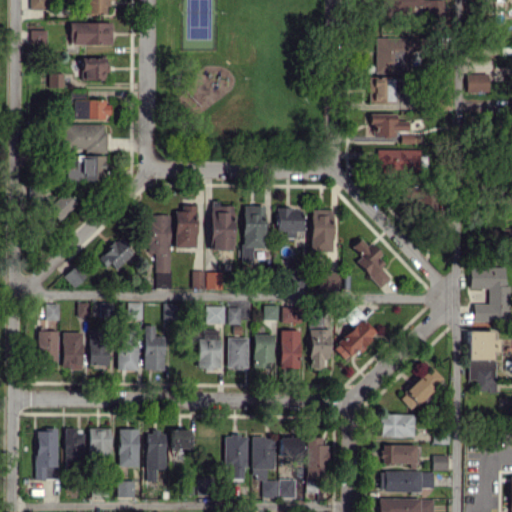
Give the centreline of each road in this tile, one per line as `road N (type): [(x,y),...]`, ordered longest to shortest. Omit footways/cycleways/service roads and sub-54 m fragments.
road 1 (residential): [(349,400),(11,397)]
road 2 (residential): [(14,292),(15,0)]
road 3 (residential): [(149,167),(14,292)]
road 4 (residential): [(457,297),(330,168)]
road 5 (residential): [(149,167),(330,168)]
road 6 (residential): [(331,0),(330,168)]
road 7 (residential): [(147,0),(149,167)]
road 8 (residential): [(349,400),(457,297)]
